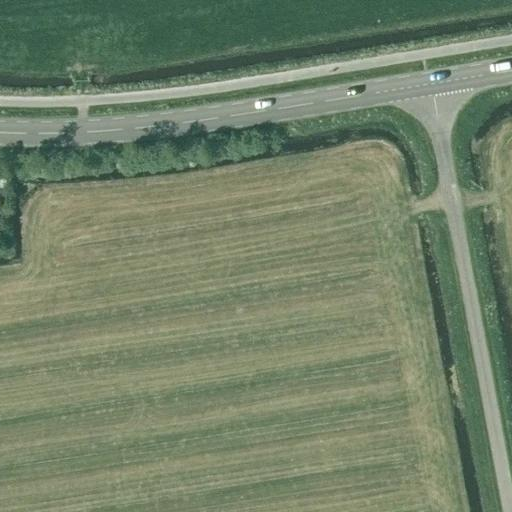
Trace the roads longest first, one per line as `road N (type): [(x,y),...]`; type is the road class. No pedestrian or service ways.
road 1 (unclassified): [(508,511),(428,84)]
road 2 (tertiary): [(0,132),(170,126),(428,84)]
